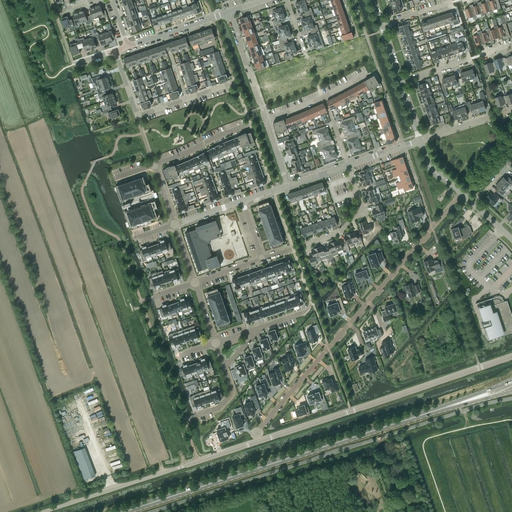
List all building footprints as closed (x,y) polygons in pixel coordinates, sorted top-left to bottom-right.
[(195,13),(200,12),(199,7),(202,6),(200,0),(197,1),(197,3),(192,4),(192,5),(195,13)] [(296,9),(306,6),(305,3),(308,1),(307,0),(300,0),(301,1),(295,3),(296,4),(295,5),(296,9)] [(339,0),(331,3),(332,6),(329,7),(330,9),(342,5),(341,2),(340,3),(339,0)] [(489,2),(489,1),(488,0),(486,0),(485,0),(486,3),(481,4),(483,13),(484,13),(488,12),(489,14),(493,13),(492,10),(492,11),(489,2)] [(492,11),(492,10),(496,9),(497,11),(501,10),(497,0),(493,0),(489,1),(489,2),(492,11)] [(134,2),(133,3),(124,6),(126,11),(134,8),(136,7),(134,2)] [(485,15),(484,13),(483,13),(481,4),(480,2),(477,3),(478,5),(473,7),(472,7),(475,16),(476,16),(480,14),(481,17),(485,15)] [(95,7),(96,10),(98,17),(103,16),(104,18),(107,16),(105,11),(102,12),(100,5),(95,7)] [(472,7),(473,7),(472,5),(469,6),(469,8),(464,10),(467,19),(472,17),(473,19),(476,18),(476,16),(475,16),(472,7)] [(306,15),(312,13),(311,8),(307,9),(306,6),(296,9),(298,13),(299,13),(299,14),(305,12),(306,15)] [(89,16),(91,22),(94,21),(93,19),(98,17),(96,10),(95,7),(89,9),(92,15),(89,16)] [(126,11),(127,16),(138,13),(136,7),(134,8),(126,11)] [(274,16),(284,13),(282,9),(281,8),(275,10),(274,7),(268,9),(270,14),(273,14),(274,16)] [(78,12),(82,23),(85,22),(85,23),(86,24),(87,25),(91,24),(91,22),(89,16),(86,17),(84,10),(78,12)] [(342,10),(335,12),(336,15),(332,16),(333,18),(345,14),(344,11),(343,12),(342,10)] [(73,22),(75,28),(79,26),(79,24),(82,23),(78,12),(73,14),(75,21),(73,22)] [(453,23),(454,26),(459,24),(457,18),(454,19),(452,12),(446,14),(449,24),(453,23)] [(129,21),(140,18),(138,13),(127,16),(129,21)] [(274,26),(280,24),(279,21),(285,19),(284,18),(285,18),(284,13),(274,16),(275,19),(272,21),(274,26)] [(302,26),(312,23),(311,20),(314,18),(312,13),(306,15),(307,18),(301,20),(302,21),(301,22),(302,26)] [(449,24),(446,14),(441,16),(444,25),(449,24)] [(240,19),(239,19),(240,23),(241,23),(242,24),(250,22),(249,18),(251,17),(250,15),(248,16),(240,19)] [(67,16),(62,18),(63,20),(62,21),(64,27),(65,26),(65,29),(69,28),(69,29),(70,31),(75,29),(75,28),(73,22),(72,19),(69,20),(67,16)] [(444,25),(441,16),(436,18),(439,27),(444,25)] [(141,23),(140,18),(129,21),(131,26),(139,23),(141,23)] [(439,27),(436,18),(431,19),(434,29),(439,27)] [(346,19),(338,22),(339,24),(335,26),(336,27),(348,23),(347,21),(346,21),(346,19)] [(434,29),(431,19),(426,21),(429,30),(434,29)] [(410,26),(408,21),(401,23),(402,26),(399,27),(399,29),(397,30),(398,33),(408,29),(407,26),(410,26)] [(430,34),(429,30),(426,21),(420,23),(423,32),(427,31),(428,34),(430,34)] [(242,26),(241,26),(243,30),(252,27),(250,22),(242,24),(242,26)] [(139,23),(131,26),(133,33),(137,31),(141,29),(139,23)] [(312,32),(318,30),(317,28),(316,25),(313,26),(312,23),(302,26),(304,30),(305,31),(311,29),(312,32)] [(500,37),(501,37),(506,36),(506,38),(510,37),(505,23),(502,25),(502,27),(498,28),(497,28),(500,37)] [(280,24),(274,26),(275,31),(276,31),(279,31),(280,34),(290,30),(288,26),(287,26),(287,25),(281,27),(280,24)] [(497,28),(498,28),(497,26),(493,27),(494,30),(490,31),(489,31),(492,40),(493,40),(497,38),(498,41),(501,39),(501,37),(500,37),(497,28)] [(252,27),(243,30),(244,34),(245,34),(246,36),(254,33),(252,27)] [(107,44),(113,42),(112,38),(114,37),(111,28),(107,30),(107,32),(104,33),(107,44)] [(215,38),(211,28),(211,29),(209,29),(196,34),(199,43),(201,42),(202,44),(206,43),(205,41),(215,38)] [(489,31),(490,31),(489,29),(485,30),(486,32),(482,34),(481,34),(484,43),(489,41),(490,43),(493,42),(493,40),(492,40),(489,31)] [(290,30),(280,34),(281,36),(278,38),(279,43),(286,41),(285,38),(291,36),(290,35),(291,35),(290,30)] [(318,30),(312,32),(313,35),(307,37),(307,39),(308,43),(317,40),(317,37),(320,35),(318,30)] [(481,34),(482,34),(481,31),(477,33),(478,35),(473,37),(476,45),(481,44),(482,46),(485,45),(484,43),(481,34)] [(343,36),(342,35),(341,35),(343,41),(353,37),(351,32),(352,33),(343,36)] [(95,34),(96,36),(97,40),(100,39),(102,45),(107,44),(104,33),(99,35),(98,33),(96,33),(95,34)] [(246,38),(245,38),(247,42),(256,39),(254,33),(246,36),(246,38)] [(401,42),(411,39),(411,36),(413,35),(412,33),(402,37),(403,39),(400,40),(401,42)] [(91,49),(96,47),(94,41),(97,40),(96,36),(95,34),(90,36),(90,38),(87,39),(91,49)] [(192,46),(199,43),(196,34),(191,36),(189,36),(188,36),(192,46)] [(186,47),(189,46),(186,37),(168,43),(166,44),(168,50),(170,49),(171,52),(172,52),(171,51),(174,51),(180,49),(185,47),(186,47)] [(456,43),(459,53),(465,51),(463,44),(465,43),(463,37),(458,39),(459,42),(456,43)] [(81,45),(79,39),(78,38),(75,39),(76,42),(71,44),(72,47),(71,47),(73,53),(74,53),(74,55),(80,53),(78,46),(81,45)] [(86,51),(91,49),(87,39),(84,40),(83,38),(79,39),(81,45),(83,44),(86,51)] [(256,39),(247,42),(248,46),(249,45),(249,47),(258,44),(256,39)] [(317,40),(308,43),(310,47),(311,48),(317,46),(318,49),(324,47),(322,42),(318,43),(317,40)] [(286,41),(279,43),(281,48),(285,48),(286,51),(296,47),(294,43),(293,43),(293,42),(287,44),(286,41)] [(404,52),(415,48),(414,46),(416,45),(415,43),(405,46),(406,49),(403,50),(404,52)] [(459,53),(456,43),(451,45),(454,54),(459,53)] [(167,54),(166,50),(168,50),(166,44),(164,45),(124,59),(127,67),(130,66),(135,64),(136,65),(141,62),(147,60),(147,61),(153,59),(153,58),(158,56),(158,57),(164,55),(164,54),(167,53),(167,54)] [(250,49),(249,49),(250,53),(260,50),(262,49),(261,47),(259,47),(258,44),(249,47),(250,49)] [(454,54),(451,45),(445,46),(449,56),(454,54)] [(449,56),(445,46),(440,48),(443,58),(449,56)] [(296,47),(286,51),(287,53),(283,55),(285,60),(291,58),(290,55),(297,53),(296,52),(297,52),(296,47)] [(443,58),(440,48),(435,50),(438,59),(443,58)] [(260,50),(250,53),(252,57),(253,57),(253,58),(262,56),(260,50)] [(438,59),(435,50),(430,52),(433,61),(438,59)] [(208,61),(220,57),(219,53),(218,51),(209,54),(210,57),(207,58),(208,61)] [(407,62),(418,58),(417,56),(419,55),(419,53),(408,56),(409,59),(406,59),(407,62)] [(254,60),(253,61),(254,64),(264,61),(262,56),(253,58),(254,60)] [(220,57),(208,61),(209,64),(212,63),(213,65),(222,62),(221,61),(220,57)] [(494,63),(496,69),(502,67),(502,66),(506,65),(504,59),(504,58),(500,59),(499,59),(493,61),(494,63)] [(182,70),(194,66),(192,63),(189,64),(189,61),(180,64),(181,66),(180,67),(182,70)] [(264,61),(254,64),(256,68),(257,70),(265,67),(264,61)] [(222,62),(213,65),(214,68),(211,69),(212,72),(224,68),(223,65),(222,62)] [(422,62),(411,66),(412,68),(410,69),(410,72),(421,68),(420,65),(422,65),(422,62)] [(494,63),(490,64),(490,63),(483,65),(486,74),(492,72),(492,71),(496,69),(494,63)] [(194,66),(182,70),(183,74),(184,75),(192,72),(192,70),(195,69),(194,66)] [(160,77),(172,73),(171,70),(170,68),(161,71),(162,73),(159,74),(160,77)] [(224,68),(212,72),(213,76),(216,75),(217,76),(226,73),(225,72),(224,68)] [(472,70),(466,72),(469,80),(472,79),(473,82),(475,81),(477,85),(480,84),(478,79),(478,77),(475,78),(474,74),(472,70)] [(192,72),(184,75),(184,78),(185,81),(197,77),(196,74),(193,75),(192,72)] [(469,80),(466,72),(460,74),(462,80),(459,81),(461,87),(466,85),(465,81),(469,80)] [(172,73),(160,77),(161,81),(164,80),(165,82),(174,79),(173,77),(172,73)] [(226,73),(217,76),(217,77),(218,82),(220,81),(221,83),(227,81),(226,79),(228,79),(226,74),(226,73)] [(96,77),(92,78),(94,82),(94,83),(95,83),(96,86),(109,82),(107,76),(101,79),(100,76),(96,77)] [(368,89),(368,90),(369,90),(372,89),(372,90),(377,87),(376,86),(379,84),(374,76),(364,81),(364,82),(368,89)] [(461,87),(459,81),(456,82),(454,76),(448,78),(451,86),(455,85),(456,88),(461,87)] [(135,86),(147,82),(146,79),(143,80),(142,77),(133,80),(134,83),(135,86)] [(197,77),(185,81),(187,85),(187,86),(196,83),(196,82),(199,81),(197,77)] [(451,86),(448,78),(442,80),(445,88),(451,86)] [(174,79),(165,82),(166,85),(163,86),(164,88),(176,84),(175,81),(174,79)] [(418,86),(420,92),(429,88),(428,85),(431,84),(429,79),(423,81),(424,84),(418,86)] [(96,90),(98,95),(105,92),(104,89),(111,87),(109,82),(96,86),(97,89),(96,90)] [(147,82),(135,86),(136,90),(137,92),(146,89),(145,87),(148,85),(147,82)] [(364,82),(362,83),(359,84),(365,95),(367,94),(366,91),(368,90),(368,89),(364,82)] [(196,83),(187,86),(188,87),(187,87),(189,92),(191,91),(191,93),(197,91),(197,89),(198,89),(197,84),(196,84),(196,83)] [(176,84),(164,88),(165,92),(168,91),(169,93),(178,90),(177,88),(176,84)] [(356,86),(355,87),(359,95),(362,93),(363,96),(365,95),(359,84),(356,86)] [(353,88),(350,90),(356,100),(358,99),(356,96),(359,95),(355,87),(353,88)] [(422,97),(431,94),(429,88),(420,92),(422,97)] [(146,89),(137,92),(138,94),(139,97),(151,93),(150,90),(147,91),(146,89)] [(178,90),(169,93),(169,94),(170,98),(172,98),(173,99),(179,97),(178,96),(180,95),(178,90)] [(345,92),(350,100),(351,102),(353,100),(354,101),(356,100),(350,90),(347,91),(345,92)] [(105,92),(98,95),(99,100),(102,99),(103,99),(104,102),(115,98),(113,93),(106,95),(105,92)] [(350,100),(345,92),(344,93),(341,95),(346,105),(348,104),(347,102),(350,100)] [(151,93),(139,97),(140,101),(141,102),(149,100),(149,98),(152,97),(151,93)] [(431,94),(422,97),(423,103),(433,100),(431,94)] [(338,96),(336,97),(340,105),(341,108),(346,105),(341,95),(338,96)] [(503,105),(507,103),(505,96),(501,98),(500,97),(494,99),(497,107),(503,105)] [(340,105),(336,97),(334,98),(331,99),(337,110),(339,109),(337,106),(340,105)] [(103,111),(111,109),(110,106),(117,104),(115,98),(104,102),(105,105),(104,105),(103,105),(102,106),(103,111)] [(328,101),(326,102),(330,110),(333,108),(335,111),(337,110),(331,99),(328,101)] [(149,100),(141,102),(141,103),(140,103),(142,108),(144,108),(144,109),(150,107),(150,106),(152,105),(150,100),(149,100)] [(373,103),(375,108),(384,105),(382,100),(373,103)] [(425,109),(435,106),(433,100),(423,103),(425,109)] [(466,103),(468,109),(471,108),(473,114),(479,112),(477,104),(470,106),(469,102),(466,103)] [(477,104),(479,112),(485,110),(483,102),(477,104)] [(323,103),(323,104),(321,104),(318,106),(323,117),(325,116),(323,113),(326,111),(323,103)] [(468,109),(466,103),(465,104),(461,105),(461,106),(458,107),(461,118),(467,116),(465,110),(468,109)] [(377,114),(386,110),(384,105),(375,108),(377,114)] [(315,107),(313,108),(317,116),(320,115),(321,118),(323,117),(318,106),(315,107)] [(435,106),(425,109),(427,114),(437,111),(435,106)] [(461,118),(458,107),(452,109),(453,111),(452,111),(455,120),(461,118)] [(311,109),(308,110),(313,121),(315,120),(314,117),(317,116),(313,108),(311,109)] [(111,109),(103,111),(105,114),(108,113),(110,118),(112,118),(118,116),(118,115),(120,115),(118,109),(112,111),(111,109)] [(303,112),(307,120),(310,119),(311,122),(313,121),(308,110),(305,111),(303,112)] [(377,114),(375,114),(377,119),(379,118),(379,119),(388,116),(386,110),(377,114)] [(429,120),(439,117),(437,111),(427,114),(429,120)] [(307,120),(303,112),(301,113),(298,114),(303,125),(305,124),(304,121),(307,120)] [(295,115),(293,116),(297,124),(298,127),(301,126),(303,125),(298,114),(295,115)] [(288,118),(293,129),(295,128),(294,125),(297,124),(293,116),(292,117),(288,118)] [(343,130),(353,126),(352,123),(355,120),(354,116),(348,118),(342,120),(343,123),(341,124),(341,125),(341,126),(342,129),(343,129),(343,130)] [(381,124),(389,121),(388,116),(379,119),(381,124)] [(439,117),(429,120),(431,126),(437,124),(438,127),(444,125),(443,122),(440,123),(439,117)] [(293,129),(288,118),(285,119),(284,120),(287,128),(290,127),(291,130),(293,129)] [(284,120),(283,119),(272,123),(276,133),(279,132),(279,133),(284,131),(284,130),(287,129),(287,128),(284,120)] [(389,121),(381,124),(382,129),(391,126),(389,121)] [(348,137),(360,134),(359,130),(354,130),(353,126),(343,130),(343,131),(343,134),(344,134),(345,136),(347,135),(348,137)] [(393,131),(391,126),(382,129),(384,134),(393,131)] [(319,138),(329,135),(328,134),(329,133),(328,131),(327,130),(327,129),(324,130),(323,127),(318,129),(312,131),(313,135),(317,135),(319,138)] [(393,131),(384,134),(386,139),(395,136),(393,131)] [(241,147),(254,142),(251,132),(245,133),(243,134),(243,135),(238,137),(241,146),(241,147)] [(360,134),(348,137),(349,140),(347,141),(347,142),(347,143),(347,146),(348,146),(349,147),(359,143),(358,140),(361,137),(360,134)] [(329,135),(319,138),(320,142),(316,144),(317,148),(329,144),(328,141),(331,140),(330,139),(331,138),(330,136),(329,135)] [(395,136),(386,139),(388,144),(397,141),(395,136)] [(236,148),(241,146),(238,137),(233,139),(236,148)] [(287,143),(284,144),(285,147),(286,150),(296,146),(294,141),(297,140),(296,137),(290,139),(286,140),(287,143)] [(233,139),(228,141),(232,150),(233,152),(237,150),(236,148),(233,139)] [(228,154),(233,152),(232,150),(228,141),(223,143),(228,154)] [(222,154),(223,157),(228,154),(223,143),(218,146),(222,154)] [(359,143),(349,147),(348,149),(349,151),(350,151),(351,153),(353,152),(354,155),(360,153),(366,151),(364,147),(360,147),(359,143)] [(329,144),(317,148),(319,152),(323,152),(324,155),(334,152),(334,151),(335,150),(334,148),(333,147),(332,146),(330,147),(329,144)] [(217,157),(222,154),(218,146),(213,148),(217,157)] [(296,146),(286,150),(287,153),(288,155),(295,153),(296,156),(301,154),(303,153),(304,153),(303,150),(302,150),(300,151),(298,152),(296,146)] [(212,159),(217,157),(213,148),(208,151),(209,154),(210,158),(211,157),(212,159)] [(334,152),(324,155),(326,159),(322,161),(323,165),(329,163),(335,161),(334,158),(336,158),(336,156),(336,155),(336,153),(335,152),(334,152)] [(205,155),(204,153),(199,156),(204,164),(209,161),(207,159),(208,159),(207,155),(205,155)] [(248,163),(257,160),(255,154),(246,157),(241,159),(242,162),(247,161),(248,163)] [(292,168),(302,164),(305,163),(303,158),(304,157),(303,154),(296,157),(297,159),(290,162),(291,164),(292,168)] [(199,166),(204,164),(199,156),(195,158),(199,166)] [(395,166),(404,163),(402,157),(390,161),(391,165),(394,164),(395,166)] [(195,171),(200,169),(199,166),(195,158),(190,160),(194,169),(195,171)] [(189,171),(194,169),(190,160),(185,162),(189,171)] [(250,169),(259,166),(257,160),(248,163),(243,165),(244,168),(249,167),(250,169)] [(184,173),(189,171),(185,162),(180,164),(184,173)] [(393,174),(406,170),(404,163),(395,166),(396,169),(392,171),(393,174)] [(179,175),(184,173),(180,164),(175,166),(179,175)] [(302,164),(292,168),(293,171),(293,170),(294,173),(301,171),(302,174),(309,171),(308,168),(304,170),(302,164)] [(175,166),(175,165),(170,167),(170,166),(167,167),(167,168),(162,170),(166,180),(179,175),(175,166)] [(247,177),(261,172),(259,166),(250,169),(251,172),(246,174),(247,177)] [(375,169),(374,167),(364,170),(365,173),(359,175),(360,178),(359,178),(360,181),(373,177),(371,171),(375,169)] [(220,179),(230,176),(229,173),(234,172),(233,168),(228,170),(218,173),(220,179)] [(400,179),(408,176),(406,170),(393,174),(394,178),(399,176),(400,179)] [(254,181),(263,178),(261,172),(247,177),(248,180),(253,178),(254,181)] [(143,176),(115,185),(130,227),(158,218),(155,209),(158,208),(155,201),(156,201),(153,190),(152,191),(149,183),(146,185),(143,176)] [(203,185),(213,182),(211,176),(201,179),(196,181),(197,184),(202,182),(203,185)] [(230,176),(220,179),(223,185),(237,180),(236,177),(231,179),(230,176)] [(397,187),(411,182),(408,176),(400,179),(401,182),(396,183),(397,187)] [(499,181),(506,188),(509,185),(510,187),(511,184),(511,180),(508,176),(505,179),(503,177),(499,181)] [(370,187),(376,185),(373,177),(360,181),(361,184),(362,184),(363,186),(369,184),(370,187)] [(256,187),(265,184),(263,178),(254,181),(255,184),(250,186),(251,189),(256,187)] [(237,180),(223,185),(225,191),(234,188),(233,185),(238,183),(237,180)] [(506,188),(499,181),(496,186),(498,187),(495,190),(502,196),(506,192),(504,190),(506,188)] [(213,182),(203,185),(204,188),(199,190),(200,193),(215,188),(213,182)] [(411,182),(397,187),(398,190),(403,188),(404,191),(413,188),(411,182)] [(316,185),(319,193),(325,191),(327,190),(325,186),(323,187),(322,183),(316,185)] [(174,195),(183,192),(183,189),(188,188),(186,184),(181,186),(172,189),(174,195)] [(376,185),(370,187),(371,190),(365,192),(366,195),(365,195),(366,198),(376,194),(374,189),(379,187),(378,184),(376,185)] [(317,197),(316,194),(319,193),(316,185),(310,187),(313,195),(314,198),(317,197)] [(305,189),(308,197),(313,195),(310,187),(305,189)] [(215,188),(200,193),(201,196),(207,194),(207,197),(217,194),(215,188)] [(234,188),(225,191),(227,197),(236,194),(241,192),(240,189),(235,191),(234,188)] [(299,190),(302,199),(308,197),(305,189),(299,190)] [(293,192),(296,201),(302,199),(299,190),(293,192)] [(183,192),(174,195),(176,201),(191,196),(189,193),(184,195),(183,192)] [(296,201),(293,192),(287,194),(290,203),(296,201)] [(499,204),(502,200),(498,197),(495,193),(493,195),(490,193),(485,199),(493,206),(495,207),(496,207),(499,204)] [(217,194),(207,197),(208,200),(203,201),(204,205),(210,203),(219,200),(217,194)] [(368,201),(369,203),(372,202),(373,205),(382,202),(381,199),(380,199),(378,194),(376,194),(366,198),(367,201),(368,201)] [(191,196),(176,201),(178,207),(188,204),(187,201),(192,199),(191,196)] [(268,202),(258,205),(269,239),(270,238),(271,241),(270,241),(273,248),(283,245),(281,238),(282,238),(281,234),(280,235),(268,202)] [(188,204),(178,207),(180,213),(190,210),(195,208),(194,205),(188,207),(188,204)] [(376,210),(375,210),(371,211),(374,218),(376,217),(381,222),(384,218),(383,215),(384,214),(381,204),(374,207),(376,210)] [(418,217),(423,216),(421,209),(415,211),(415,210),(407,212),(408,213),(407,214),(408,216),(409,216),(411,223),(413,222),(414,223),(416,223),(417,222),(416,221),(419,220),(418,217)] [(328,216),(331,227),(336,225),(334,218),(331,219),(330,216),(328,216)] [(472,233),(470,228),(466,224),(463,227),(464,228),(459,229),(459,226),(464,221),(461,218),(453,226),(454,228),(451,229),(454,239),(462,237),(462,239),(470,237),(469,234),(472,233)] [(318,220),(322,230),(327,229),(324,221),(321,222),(320,219),(318,220)] [(196,229),(200,238),(207,236),(208,241),(217,237),(216,233),(219,232),(215,220),(195,227),(196,229)] [(395,232),(390,234),(393,244),(401,241),(399,236),(403,234),(401,230),(405,228),(402,220),(398,221),(400,226),(393,228),(395,232)] [(362,234),(372,231),(369,224),(366,226),(365,221),(358,224),(362,234)] [(309,223),(312,234),(317,232),(314,224),(311,225),(310,222),(309,223)] [(307,235),(305,227),(302,229),(301,226),(299,226),(302,237),(307,235)] [(207,244),(209,243),(208,241),(207,236),(200,238),(196,229),(194,229),(185,233),(198,271),(208,267),(208,269),(220,265),(218,259),(216,255),(211,257),(207,244)] [(349,234),(352,244),(356,243),(357,246),(362,244),(360,238),(357,239),(355,233),(352,234),(352,233),(349,234)] [(352,244),(349,234),(346,235),(346,236),(343,237),(346,243),(343,244),(344,246),(346,252),(349,251),(347,246),(352,244)] [(159,244),(162,253),(168,250),(171,249),(169,243),(166,244),(164,239),(158,241),(159,244)] [(346,252),(344,246),(341,247),(339,241),(336,242),(336,241),(333,242),(336,252),(342,250),(343,253),(346,252)] [(337,255),(336,252),(333,242),(330,243),(330,244),(327,245),(330,251),(327,252),(330,260),(333,259),(332,257),(337,255)] [(154,245),(157,254),(162,253),(159,244),(154,245)] [(148,257),(151,256),(148,247),(147,245),(141,247),(142,250),(139,251),(143,261),(146,260),(146,258),(148,257)] [(157,254),(154,245),(148,247),(151,256),(157,254)] [(330,260),(327,252),(324,253),(322,247),(319,248),(319,247),(316,248),(320,258),(320,261),(326,259),(326,261),(327,260),(330,260)] [(314,260),(320,258),(316,248),(313,249),(313,250),(311,251),(312,255),(311,255),(311,257),(308,258),(311,266),(316,264),(314,260)] [(384,260),(381,252),(378,253),(378,254),(376,255),(375,253),(372,255),(372,256),(369,257),(372,267),(375,266),(376,267),(380,266),(378,262),(381,261),(384,260)] [(430,260),(423,262),(426,273),(428,272),(428,273),(429,274),(431,273),(431,272),(431,271),(434,270),(434,269),(440,267),(443,266),(440,259),(437,260),(431,262),(430,260)] [(283,261),(287,271),(292,269),(292,270),(295,270),(292,263),(290,264),(289,260),(283,261)] [(278,263),(282,273),(287,271),(283,261),(278,263)] [(273,265),(277,277),(282,275),(281,273),(282,273),(278,263),(273,265)] [(268,267),(271,276),(272,278),(277,277),(273,265),(268,267)] [(263,269),(266,278),(271,276),(268,267),(263,269)] [(366,270),(355,274),(358,282),(369,278),(367,274),(370,273),(368,267),(365,268),(366,270)] [(169,271),(172,280),(172,282),(179,280),(177,276),(180,275),(178,268),(175,269),(169,271)] [(258,270),(262,282),(267,280),(266,278),(263,269),(258,270)] [(252,272),(256,284),(262,282),(258,270),(252,272)] [(163,273),(163,271),(156,273),(157,275),(160,284),(161,284),(166,282),(163,273)] [(163,273),(166,282),(172,280),(169,271),(163,273)] [(247,274),(251,283),(251,285),(256,284),(252,272),(247,274)] [(242,276),(245,285),(251,283),(247,274),(242,276)] [(155,288),(159,287),(162,286),(161,284),(160,284),(157,275),(152,277),(149,279),(151,285),(154,284),(155,288)] [(237,277),(240,287),(245,285),(242,276),(237,277)] [(240,287),(237,277),(232,279),(233,283),(231,284),(233,292),(241,289),(240,287)] [(345,282),(346,284),(342,286),(346,298),(354,295),(352,291),(356,290),(353,282),(352,280),(345,282)] [(416,293),(420,292),(417,285),(413,286),(414,287),(412,288),(411,284),(405,286),(405,287),(403,288),(406,294),(407,293),(409,298),(415,296),(414,294),(416,293)] [(207,291),(208,295),(207,295),(217,325),(218,324),(220,328),(230,325),(228,321),(229,320),(219,291),(217,288),(207,291)] [(300,293),(299,292),(294,294),(295,296),(298,305),(300,304),(301,305),(304,304),(302,300),(305,299),(302,292),(300,293)] [(290,298),(289,295),(284,297),(285,300),(288,309),(293,307),(290,298)] [(298,305),(295,296),(290,298),(293,307),(298,305)] [(482,322),(484,327),(485,327),(490,342),(502,338),(502,336),(505,335),(508,335),(511,333),(511,332),(511,315),(507,301),(500,303),(498,296),(479,303),(480,306),(478,307),(483,322),(482,322)] [(279,299),(283,310),(288,309),(285,300),(284,297),(279,299)] [(181,299),(178,300),(179,302),(182,311),(183,312),(183,313),(186,312),(189,311),(192,309),(189,301),(188,299),(185,300),(184,298),(181,299)] [(331,316),(337,314),(337,312),(340,311),(339,307),(343,306),(340,298),(336,299),(337,303),(327,306),(331,316)] [(275,303),(278,312),(283,310),(279,299),(274,301),(275,303)] [(179,302),(174,304),(177,313),(182,311),(179,302)] [(385,307),(386,310),(382,312),(383,317),(384,322),(391,319),(390,315),(389,315),(389,314),(397,311),(395,304),(394,302),(390,304),(391,305),(385,307)] [(269,305),(273,314),(278,312),(275,303),(269,305)] [(163,310),(160,311),(162,317),(165,316),(165,317),(168,316),(171,315),(168,306),(167,304),(164,305),(162,306),(163,310)] [(174,304),(168,306),(171,315),(172,317),(177,315),(177,313),(174,304)] [(264,307),(267,316),(273,314),(269,305),(264,307)] [(259,308),(262,317),(267,316),(264,307),(259,308)] [(254,310),(257,319),(262,317),(259,308),(254,310)] [(249,312),(252,321),(257,319),(254,310),(249,312)] [(252,321),(249,312),(244,314),(244,312),(241,313),(243,320),(246,319),(247,323),(250,322),(252,321)] [(313,326),(314,329),(306,332),(310,342),(313,341),(314,342),(317,341),(317,340),(318,340),(315,333),(319,331),(317,325),(313,326)] [(191,327),(188,328),(192,339),(193,341),(196,340),(199,339),(197,335),(200,334),(198,328),(195,329),(194,326),(191,327)] [(183,332),(186,341),(192,339),(188,328),(182,330),(183,332)] [(377,331),(376,328),(363,332),(364,333),(363,334),(364,337),(365,337),(366,340),(377,336),(377,337),(379,339),(382,336),(380,330),(377,331)] [(267,334),(265,335),(266,337),(267,337),(269,344),(271,344),(272,343),(272,342),(278,339),(274,329),(270,330),(270,331),(268,332),(268,333),(267,334)] [(186,341),(183,332),(178,334),(181,342),(186,341)] [(176,347),(178,346),(181,345),(181,342),(178,334),(172,336),(172,337),(169,338),(171,343),(174,342),(176,347)] [(259,343),(257,343),(258,346),(259,346),(261,353),(263,352),(264,352),(264,350),(270,348),(269,344),(267,337),(266,337),(262,339),(263,340),(260,341),(260,342),(259,343)] [(382,343),(383,347),(380,348),(383,359),(390,356),(389,354),(394,352),(390,340),(382,343)] [(301,344),(301,343),(294,346),(298,357),(305,354),(303,350),(308,348),(306,343),(301,344)] [(251,351),(249,352),(250,355),(251,355),(252,359),(254,359),(255,358),(256,361),(263,359),(261,353),(259,346),(258,346),(254,347),(255,348),(252,349),(253,351),(251,351)] [(356,350),(355,348),(355,347),(348,350),(351,360),(359,358),(358,356),(362,355),(360,349),(356,350)] [(285,355),(286,358),(281,359),(285,371),(293,368),(292,364),(295,363),(292,353),(285,355)] [(243,360),(242,361),(243,363),(245,368),(246,367),(247,367),(248,370),(255,368),(252,359),(251,355),(250,355),(247,356),(247,357),(244,358),(245,359),(243,360)] [(365,360),(367,364),(359,367),(361,374),(369,371),(369,373),(377,370),(373,357),(365,360)] [(205,358),(202,359),(199,360),(200,362),(203,371),(209,369),(208,369),(212,368),(210,362),(206,363),(205,358)] [(194,364),(197,373),(198,375),(204,374),(203,371),(200,362),(194,364)] [(236,367),(233,368),(234,369),(237,379),(240,378),(241,379),(241,381),(248,379),(247,377),(247,376),(245,368),(243,363),(239,365),(239,366),(236,367)] [(186,376),(186,377),(192,375),(189,366),(188,364),(182,366),(184,370),(180,372),(183,378),(186,376)] [(197,373),(194,364),(189,366),(192,375),(197,373)] [(273,370),(274,372),(269,374),(273,385),(281,383),(279,379),(283,378),(279,367),(273,370)] [(260,380),(262,384),(256,386),(259,397),(261,396),(261,398),(265,397),(264,396),(267,395),(267,394),(268,394),(267,391),(266,391),(265,388),(265,387),(265,388),(269,387),(266,378),(260,380)] [(327,381),(327,379),(322,380),(324,386),(325,386),(327,390),(331,389),(332,392),(339,390),(337,383),(333,385),(331,379),(327,381)] [(209,389),(204,391),(208,402),(213,401),(210,392),(209,389)] [(210,392),(213,401),(214,403),(221,401),(220,398),(222,397),(219,389),(217,390),(217,389),(210,392)] [(202,404),(208,402),(204,391),(198,393),(202,404)] [(307,396),(307,397),(307,398),(308,401),(309,401),(310,404),(319,401),(320,403),(325,402),(323,394),(320,396),(319,392),(307,396)] [(202,404),(198,393),(192,395),(192,396),(189,397),(192,405),(195,404),(197,409),(203,407),(202,404)] [(250,400),(251,402),(244,404),(245,408),(245,409),(246,411),(248,415),(251,414),(251,415),(254,414),(254,413),(255,412),(254,409),(259,407),(256,398),(250,400)] [(298,407),(299,409),(295,411),(297,416),(305,414),(305,415),(305,416),(310,414),(308,407),(307,407),(305,408),(304,405),(298,407)] [(237,415),(233,416),(237,428),(238,427),(238,429),(242,427),(242,426),(243,426),(240,415),(243,414),(241,407),(235,409),(237,415)] [(219,433),(217,434),(219,440),(221,439),(222,442),(229,439),(225,430),(230,429),(227,420),(221,423),(223,428),(218,430),(219,433)] [(84,447),(73,452),(84,480),(95,476),(84,447)]
